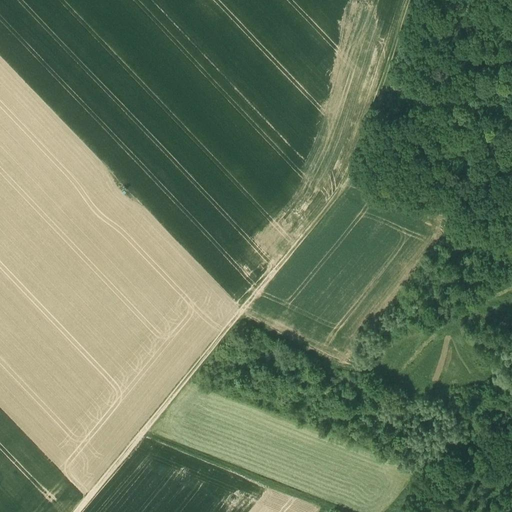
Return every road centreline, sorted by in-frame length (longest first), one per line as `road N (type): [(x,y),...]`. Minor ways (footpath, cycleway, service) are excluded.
road 1 (track): [(409,0),(345,187),(76,511)]
road 2 (track): [(140,432),(347,511)]
